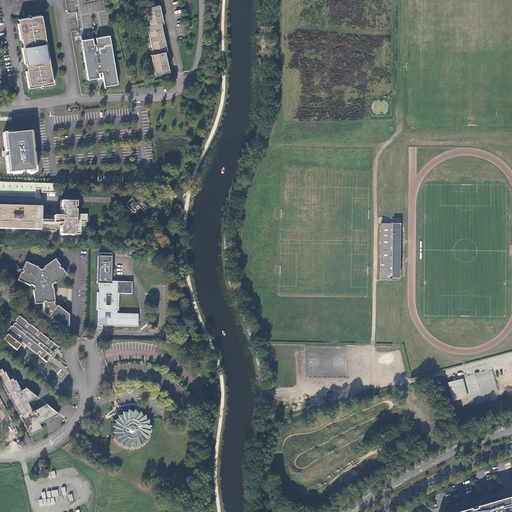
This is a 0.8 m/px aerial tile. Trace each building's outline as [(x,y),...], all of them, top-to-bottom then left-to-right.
[(151,55),(155,74),(169,72),(165,52),(167,51),(161,24),(163,23),(159,6),(146,9),(150,26),(148,27),(154,54),(151,55)] [(42,86),(54,84),(51,67),(49,68),(47,60),(50,60),(47,44),(45,44),(43,36),(45,36),(43,20),(40,20),(40,16),(30,17),(30,18),(29,18),(28,18),(19,19),(20,24),(17,24),(20,40),(22,40),(24,48),(21,48),(24,64),(26,64),(28,71),(25,72),(26,76),(28,88),(40,86),(40,85),(42,85),(42,86)] [(104,86),(118,84),(111,44),(109,35),(95,38),(97,44),(93,44),(92,38),(81,40),(88,80),(99,77),(98,73),(102,72),(104,86)] [(2,133),(4,152),(7,151),(7,156),(4,156),(4,162),(5,173),(26,172),(26,173),(34,173),(33,154),(31,154),(31,149),(32,149),(31,132),(11,134),(11,132),(2,133)] [(55,192),(55,183),(16,182),(0,182),(0,194),(35,195),(35,188),(41,188),(41,192),(55,192)] [(131,199),(126,204),(134,213),(141,219),(146,214),(131,199)] [(84,220),(85,220),(87,220),(87,213),(76,213),(76,209),(74,209),(74,200),(60,200),(60,209),(62,209),(61,215),(60,215),(60,214),(56,214),(56,215),(41,215),(41,205),(27,205),(0,204),(0,227),(7,228),(6,233),(25,233),(25,228),(41,228),(41,230),(56,230),(56,229),(60,229),(60,232),(81,232),(81,226),(81,224),(84,224),(84,220)] [(380,278),(399,278),(399,224),(380,224),(380,278)] [(116,311),(116,308),(117,308),(117,291),(116,291),(116,279),(110,279),(110,254),(96,254),(95,281),(98,282),(98,291),(96,291),(95,308),(97,308),(97,320),(96,320),(96,324),(104,324),(104,323),(137,324),(137,312),(116,311)] [(43,312),(68,331),(68,314),(56,304),(55,306),(53,304),(53,301),(54,301),(52,287),(51,287),(51,284),(54,281),(55,282),(66,274),(61,267),(60,268),(59,266),(60,265),(55,258),(43,266),(44,267),(41,269),(38,267),(38,266),(25,260),(22,269),(23,269),(22,271),(20,271),(17,279),(30,285),(30,284),(33,285),(34,289),(33,289),(34,303),(42,302),(43,312)] [(131,280),(116,279),(116,291),(117,291),(130,292),(131,280)] [(27,322),(19,315),(15,320),(16,321),(12,327),(10,326),(7,331),(10,334),(9,335),(8,334),(3,340),(16,350),(21,345),(17,342),(19,340),(26,346),(27,345),(28,346),(28,347),(37,354),(37,353),(39,355),(38,355),(42,358),(54,343),(50,340),(49,341),(48,340),(48,339),(40,332),(39,333),(37,331),(38,331),(29,324),(28,324),(27,323),(27,322)] [(58,414),(46,404),(32,412),(27,403),(37,398),(25,388),(20,391),(14,380),(13,381),(12,379),(8,380),(4,372),(3,373),(0,369),(0,368),(0,381),(29,435),(41,429),(38,424),(43,422),(58,414)] [(461,378),(446,382),(451,400),(466,396),(461,378)] [(133,410),(129,408),(128,411),(123,411),(123,413),(118,415),(119,417),(115,420),(116,422),(113,426),(116,427),(114,432),(117,432),(116,438),(119,437),(120,442),(123,441),(125,445),(127,443),(131,447),(132,444),(137,447),(138,443),(143,444),(142,441),(147,441),(146,438),(151,436),(148,433),(152,429),(149,428),(152,423),(149,423),(150,417),(146,418),(146,413),(143,414),(141,409),(138,411),(135,408),(133,410)] [(511,511),(507,498),(457,511),(511,511)]
